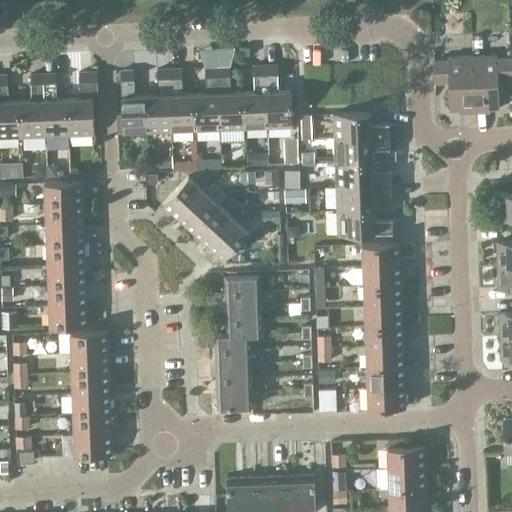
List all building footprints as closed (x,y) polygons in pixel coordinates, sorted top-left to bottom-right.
[(511,78),(510,57),(497,57),(497,54),(472,55),(474,111),(489,111),(489,108),(498,107),(497,79),(511,78)] [(459,112),(474,111),(472,55),(447,56),(447,59),(433,60),(434,81),(448,81),(449,109),(459,109),(459,112)] [(243,128),(267,127),(265,64),(253,65),(254,87),(252,90),(242,91),(243,128)] [(265,64),(267,127),(292,126),(291,89),(280,89),(278,86),(277,64),(265,64)] [(195,130),(219,129),(217,66),(205,66),(206,88),(204,92),(194,93),(195,130)] [(243,128),(242,91),(232,91),(230,87),(229,66),(217,66),(219,129),(243,128)] [(195,130),(194,93),(184,93),(182,89),(181,67),(169,68),(171,131),(195,130)] [(147,132),(171,131),(169,68),(157,68),(158,90),(156,94),(146,95),(147,132)] [(147,132),(146,95),(136,95),(134,91),(133,69),(120,70),(123,133),(147,132)] [(92,97),(97,97),(96,70),(78,71),(79,93),(77,97),(68,97),(69,134),(94,133),(92,97)] [(21,136),(45,135),(43,72),(30,73),(31,95),(29,98),(20,99),(21,136)] [(69,134),(68,97),(58,98),(56,94),(55,72),(43,72),(45,135),(69,134)] [(0,136),(21,136),(20,99),(10,99),(8,96),(7,74),(0,73),(0,136)] [(334,137),(396,135),(396,123),(374,124),(370,122),(370,111),(333,113),(334,137)] [(334,161),(372,160),(371,150),(375,148),(397,147),(396,135),(334,137),(334,161)] [(335,185),(398,183),(398,171),(376,172),(372,170),(372,160),(334,161),(335,185)] [(178,216),(203,189),(188,175),(163,202),(178,216)] [(82,200),(82,181),(82,180),(45,181),(45,201),(82,200)] [(336,209),(373,208),(373,198),(377,196),(399,195),(398,183),(335,185),(336,209)] [(193,230),(218,203),(203,189),(178,216),(193,230)] [(511,191),(495,192),(496,216),(511,215),(511,191)] [(46,222),(83,221),(82,200),(45,201),(46,222)] [(208,244),(233,217),(218,203),(193,230),(208,244)] [(373,208),(336,209),(337,234),(400,232),(399,219),(378,219),(374,217),(373,208)] [(0,222),(11,222),(10,209),(0,209),(0,222)] [(233,217),(208,244),(223,258),(248,231),(233,217)] [(47,243),(84,241),(83,221),(46,222),(47,243)] [(511,263),(511,239),(497,240),(497,264),(511,263)] [(48,263),(85,262),(84,241),(47,243),(48,263)] [(362,264),(399,263),(399,242),(362,243),(362,264)] [(48,284),(85,282),(85,262),(48,263),(48,284)] [(363,284),(400,283),(399,263),(362,264),(363,284)] [(511,263),(497,264),(498,287),(511,286),(511,263)] [(225,290),(260,289),(260,274),(225,275),(225,290)] [(49,304),(86,303),(85,282),(48,284),(49,304)] [(364,305),(401,303),(400,283),(363,284),(364,305)] [(0,287),(1,300),(12,300),(11,286),(0,287)] [(226,305),(261,304),(260,289),(225,290),(226,305)] [(50,325),(87,324),(86,303),(49,304),(50,325)] [(365,325),(402,324),(401,303),(364,305),(365,325)] [(226,319),(261,318),(261,304),(226,305),(226,319)] [(1,310),(1,326),(16,326),(15,310),(1,310)] [(500,335),(511,334),(511,311),(499,312),(500,335)] [(227,334),(250,333),(262,333),(261,318),(226,319),(227,333),(227,334)] [(366,346),(403,344),(402,324),(365,325),(366,346)] [(71,351),(108,350),(107,329),(70,330),(71,351)] [(250,347),(250,333),(227,334),(227,333),(215,333),(215,348),(250,347)] [(501,359),(511,358),(511,334),(500,335),(501,359)] [(11,337),(12,353),(25,353),(24,337),(11,337)] [(366,366),(403,365),(403,344),(366,346),(366,366)] [(216,363),(250,362),(250,347),(215,348),(216,363)] [(72,372),(108,370),(108,350),(71,351),(72,372)] [(12,360),(12,375),(25,374),(25,360),(12,360)] [(216,377),(251,376),(250,362),(216,363),(216,377)] [(367,386),(404,385),(403,365),(366,366),(367,386)] [(72,392),(109,391),(108,370),(72,372),(72,392)] [(25,374),(12,375),(13,388),(26,388),(25,374)] [(217,392),(251,390),(251,376),(216,377),(217,392)] [(404,385),(367,386),(368,407),(405,406),(404,385)] [(335,408),(335,387),(319,387),(319,408),(335,408)] [(251,390),(217,392),(218,407),(252,405),(251,390)] [(73,413),(110,411),(109,391),(72,392),(73,413)] [(14,415),(28,414),(25,414),(25,401),(14,401),(14,415)] [(74,433),(111,432),(110,411),(73,413),(74,433)] [(14,415),(13,427),(29,426),(28,414),(14,415)] [(511,417),(503,418),(505,452),(511,451),(511,417)] [(75,454),(111,453),(111,432),(74,433),(75,454)] [(30,434),(15,435),(15,446),(31,445),(30,434)] [(388,467),(425,465),(424,444),(387,446),(388,467)] [(33,449),(19,450),(20,460),(34,460),(33,449)] [(331,454),(332,468),(345,468),(344,454),(331,454)] [(389,487),(425,486),(425,465),(388,467),(389,487)] [(299,475),(300,509),(315,508),(314,474),(299,475)] [(271,510),(286,509),(284,475),(270,476),(271,510)] [(286,509),(300,509),(299,475),(284,475),(286,509)] [(243,511),(257,510),(256,476),(241,477),(243,511)] [(257,510),(271,510),(270,476),(256,476),(257,510)] [(228,511),(243,511),(241,477),(226,477),(228,511)] [(389,507),(426,506),(425,486),(389,487),(389,507)]
